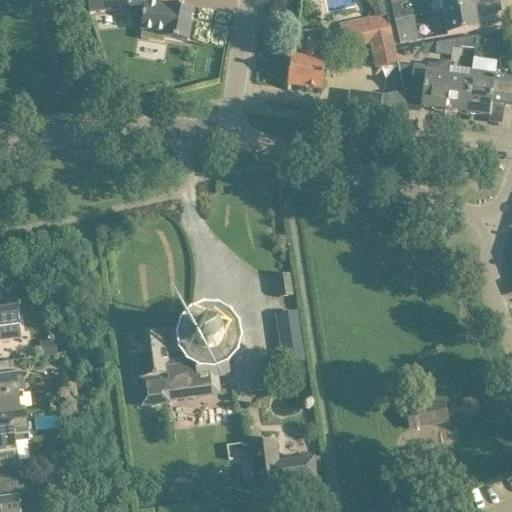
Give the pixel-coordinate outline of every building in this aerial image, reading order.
[(87,0),(89,13),(129,9),(127,0),(87,0)] [(440,0),(443,12),(474,7),(472,0),(440,0)] [(143,31),(141,39),(163,43),(164,38),(187,42),(193,9),(169,5),(169,8),(145,3),(140,31),(143,31)] [(392,7),(395,21),(403,19),(400,5),(392,7)] [(474,7),(443,12),(447,37),(478,31),(474,7)] [(340,27),(345,49),(380,42),(384,60),(397,58),(388,17),(340,27)] [(403,19),(395,21),(398,36),(407,34),(403,19)] [(475,51),(477,38),(460,41),(459,49),(475,51)] [(325,62),(313,61),(316,43),(300,41),(298,59),(291,58),(287,87),(321,91),(325,62)] [(444,111),(448,78),(450,63),(443,62),(440,67),(427,65),(427,69),(413,67),(409,93),(422,95),(421,108),(444,111)] [(504,106),(508,80),(495,78),(495,74),(481,72),(479,82),(471,81),(467,114),(490,117),(491,104),(504,106)] [(444,111),(467,114),(471,81),(448,78),(444,111)] [(383,100),(380,120),(403,124),(405,111),(405,95),(383,100)] [(276,278),(279,299),(292,297),(289,276),(276,278)] [(0,343),(21,341),(17,308),(0,310),(0,343)] [(279,317),(284,352),(282,352),(284,365),(286,364),(303,362),(296,314),(279,317)] [(134,336),(140,379),(138,379),(141,407),(169,404),(169,401),(219,395),(217,378),(230,377),(227,354),(219,355),(219,354),(221,352),(222,351),(224,348),(226,345),(226,342),(227,341),(227,339),(227,338),(226,336),(226,334),(225,331),(224,329),(222,326),(220,325),(219,324),(216,323),(213,322),(212,321),(209,321),(206,321),(204,322),(201,323),(198,324),(197,325),(195,327),(194,329),(193,330),(192,331),(191,334),(191,336),(191,338),(191,339),(191,341),(191,342),(192,344),(193,347),(194,349),(195,351),(197,353),(199,354),(201,355),(204,356),(194,358),(167,362),(163,332),(134,336)] [(0,415),(21,413),(21,412),(18,395),(23,394),(21,374),(11,375),(9,363),(1,364),(3,377),(0,377),(0,415)] [(407,410),(410,430),(435,425),(431,405),(407,410)] [(0,415),(0,482),(10,481),(8,467),(18,466),(14,438),(29,436),(26,412),(21,412),(21,413),(0,415)] [(249,445),(255,493),(282,489),(281,485),(317,480),(314,458),(278,463),(275,441),(249,445)] [(431,461),(418,467),(426,485),(440,479),(431,461)] [(0,511),(20,511),(18,497),(0,499),(0,511)]
